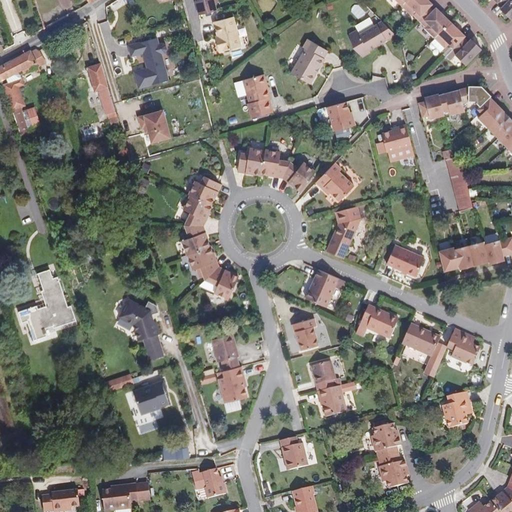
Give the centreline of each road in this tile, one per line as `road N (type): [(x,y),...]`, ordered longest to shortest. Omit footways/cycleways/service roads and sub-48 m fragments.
road 1 (residential): [(508,342),(291,247)]
road 2 (residential): [(253,265),(232,253),(223,232),(228,210),(246,195),(269,194),(288,206),(296,226),(291,247)]
